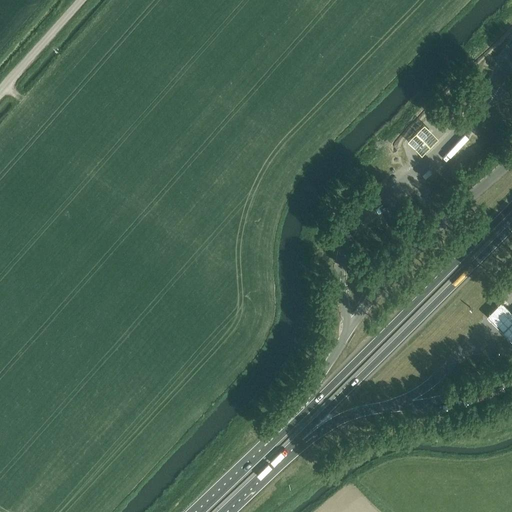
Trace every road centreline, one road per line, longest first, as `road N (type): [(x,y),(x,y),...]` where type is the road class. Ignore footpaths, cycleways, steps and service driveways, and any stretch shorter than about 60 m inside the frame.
road 1 (trunk): [(511,203),(200,511)]
road 2 (trunk): [(221,511),(511,222)]
road 3 (unclassified): [(0,90),(80,0)]
